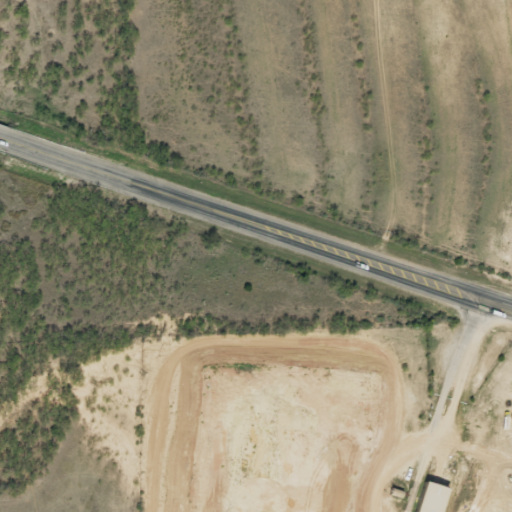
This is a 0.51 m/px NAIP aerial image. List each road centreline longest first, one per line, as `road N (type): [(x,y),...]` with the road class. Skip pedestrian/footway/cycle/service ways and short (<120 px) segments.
road 1 (trunk): [(511,316),(0,140)]
road 2 (residential): [(465,301),(398,511)]
